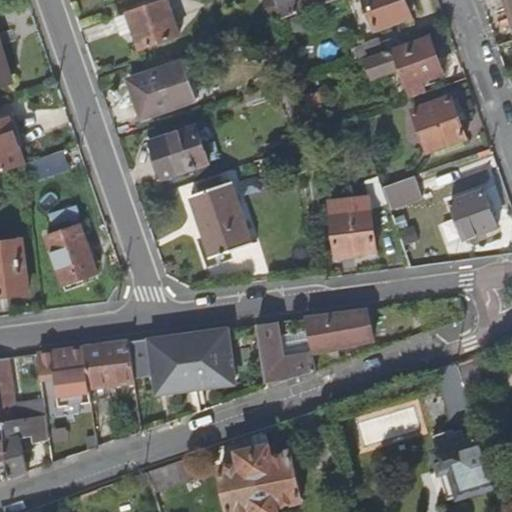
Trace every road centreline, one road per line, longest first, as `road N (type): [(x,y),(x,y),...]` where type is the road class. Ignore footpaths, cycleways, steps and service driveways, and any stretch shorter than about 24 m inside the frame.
road 1 (secondary): [(487,331),(0,500)]
road 2 (residential): [(43,0),(157,318)]
road 3 (residential): [(478,280),(157,318)]
road 4 (residential): [(157,318),(0,338)]
road 5 (residential): [(511,143),(460,0)]
